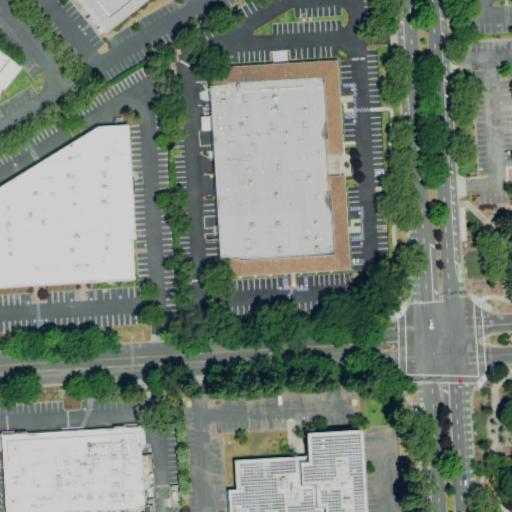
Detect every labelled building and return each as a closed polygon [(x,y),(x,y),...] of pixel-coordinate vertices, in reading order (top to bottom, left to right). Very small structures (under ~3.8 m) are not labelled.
[(143,0),(103,32),(77,0),(143,0)] [(0,53),(20,69),(0,94),(0,53)] [(221,278),(220,260),(217,260),(207,86),(209,86),(208,68),(335,61),(341,155),(323,156),(325,177),(342,176),(348,270),(221,278)] [(0,186),(95,127),(126,125),(132,239),(129,239),(132,280),(0,288),(0,186)] [(3,511),(0,452),(0,434),(24,432),(24,434),(112,429),(112,427),(135,425),(135,428),(137,427),(139,456),(146,456),(147,466),(139,467),(142,508),(75,511),(3,511)] [(226,511),(225,491),(233,490),(231,461),(303,457),(302,434),(358,430),(362,511),(226,511)]
